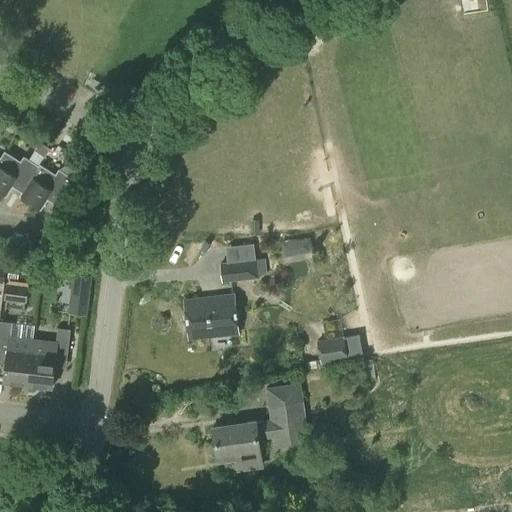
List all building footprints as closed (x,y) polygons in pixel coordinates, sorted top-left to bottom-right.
[(44,156),(50,148),(40,142),(34,150),(44,156)] [(22,192),(39,165),(24,156),(21,161),(5,150),(1,157),(0,158),(0,192),(6,196),(13,186),(22,192)] [(86,162),(76,156),(70,164),(80,171),(86,162)] [(22,192),(19,195),(41,209),(48,199),(58,206),(75,179),(59,168),(56,173),(41,164),(39,165),(22,192)] [(313,251),(310,235),(295,238),(297,249),(303,252),(313,251)] [(222,282),(258,278),(256,258),(220,262),(222,282)] [(8,268),(7,277),(17,278),(18,269),(8,268)] [(92,276),(76,274),(73,290),(90,292),(92,276)] [(25,302),(27,285),(6,282),(3,299),(25,302)] [(189,337),(238,332),(233,294),(185,299),(189,337)] [(32,351),(33,338),(11,336),(12,322),(0,320),(0,352),(7,354),(4,382),(28,385),(32,351)] [(32,351),(28,385),(52,388),(55,359),(67,361),(71,329),(58,328),(56,340),(33,338),(32,351)] [(322,363),(347,359),(344,336),(318,340),(322,363)] [(300,383),(267,387),(271,418),(213,426),(217,454),(261,448),(259,439),(272,437),(273,445),(308,440),(300,383)]
